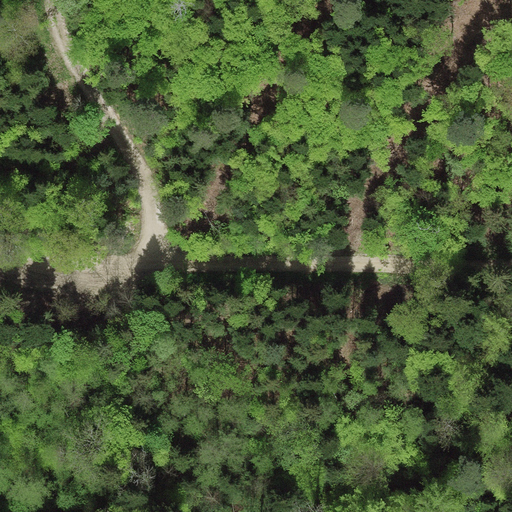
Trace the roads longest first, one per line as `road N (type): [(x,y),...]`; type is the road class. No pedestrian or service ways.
road 1 (track): [(511,260),(0,257)]
road 2 (track): [(152,259),(146,183),(83,77),(52,0)]
